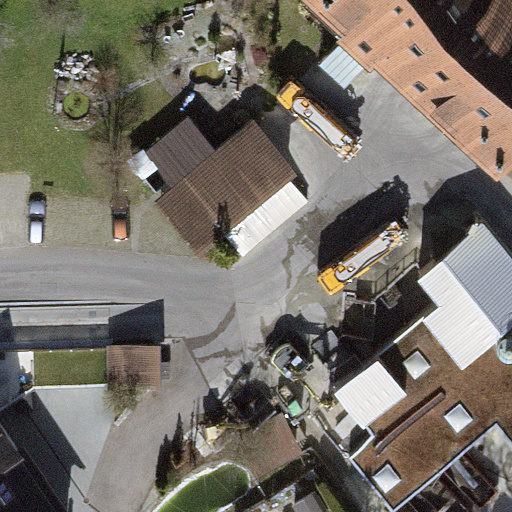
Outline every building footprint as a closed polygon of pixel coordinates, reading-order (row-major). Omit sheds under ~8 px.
[(511,0),(309,0),(488,164),(496,155),(511,169),(511,0)] [(194,246),(288,166),(244,115),(207,145),(180,113),(138,149),(166,182),(150,195),(194,246)] [(511,428),(511,261),(475,216),(414,266),(435,292),(303,401),(385,500),(490,414),(506,433),(511,428)] [(0,511),(60,511),(0,420),(0,511)] [(416,488),(435,511),(471,511),(500,489),(466,447),(416,488)]
